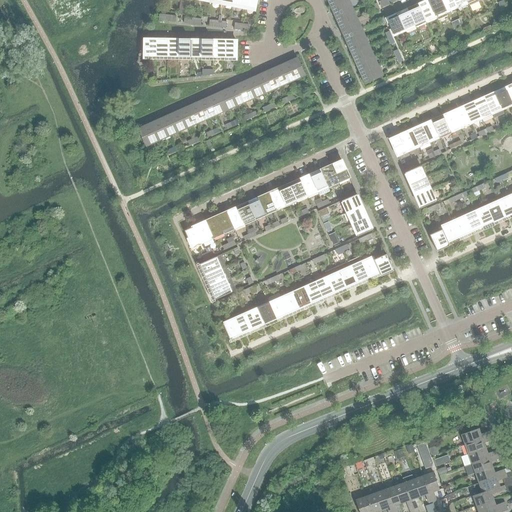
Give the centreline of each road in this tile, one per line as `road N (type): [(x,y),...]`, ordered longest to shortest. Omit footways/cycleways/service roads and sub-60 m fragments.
road 1 (tertiary): [(240,511),(265,458),(287,436),(462,368)]
road 2 (residential): [(230,354),(419,270)]
road 3 (residential): [(172,219),(359,137)]
road 4 (residential): [(359,137),(511,69)]
road 5 (residential): [(359,137),(316,40),(312,0)]
road 6 (residential): [(419,270),(359,137)]
